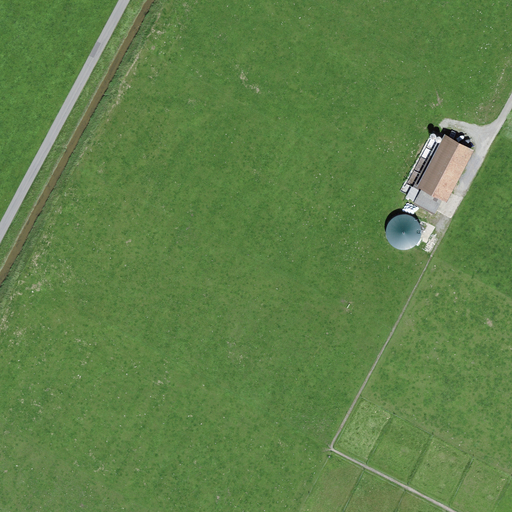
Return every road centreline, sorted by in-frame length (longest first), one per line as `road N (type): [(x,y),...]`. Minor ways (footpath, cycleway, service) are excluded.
road 1 (unclassified): [(0,229),(123,0)]
road 2 (track): [(452,214),(511,103)]
